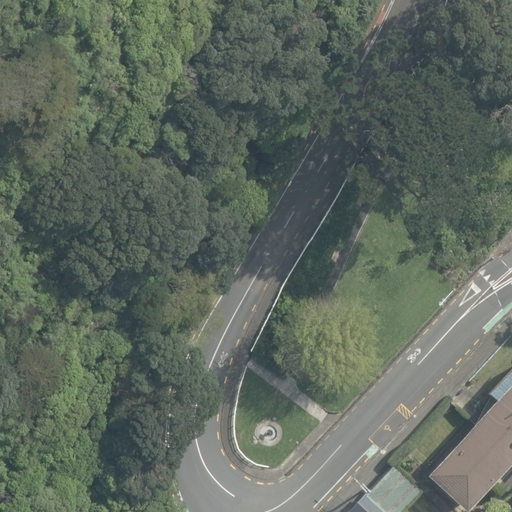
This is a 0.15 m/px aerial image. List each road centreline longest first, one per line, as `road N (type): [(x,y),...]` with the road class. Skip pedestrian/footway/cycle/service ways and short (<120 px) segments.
road 1 (residential): [(410,0),(203,370),(193,460),(215,496),(242,511)]
road 2 (residential): [(511,275),(475,304),(307,484),(269,511)]
